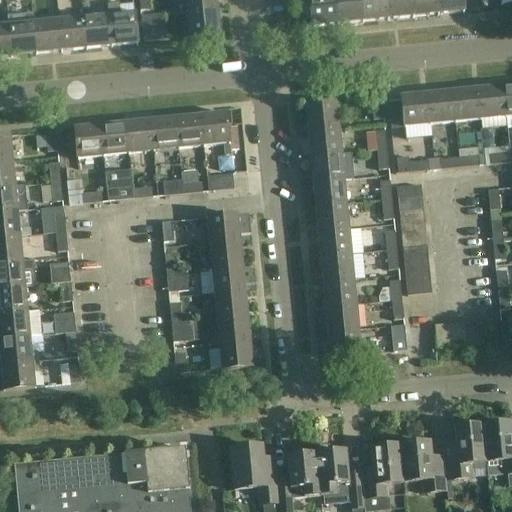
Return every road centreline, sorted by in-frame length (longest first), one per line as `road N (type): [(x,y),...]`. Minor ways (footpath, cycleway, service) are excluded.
road 1 (residential): [(259,72),(294,381),(340,402),(511,382)]
road 2 (residential): [(0,98),(259,72)]
road 3 (residential): [(259,72),(511,46)]
